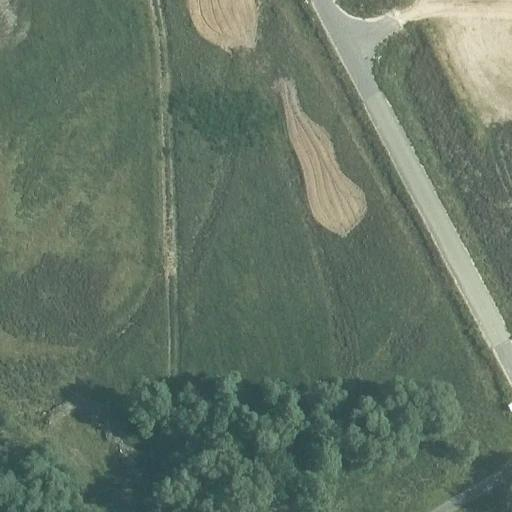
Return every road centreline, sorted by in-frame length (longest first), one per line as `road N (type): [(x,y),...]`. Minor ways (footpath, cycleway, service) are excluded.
road 1 (track): [(153,0),(164,55),(175,404),(148,511)]
road 2 (unclassified): [(511,366),(321,0)]
road 3 (track): [(511,10),(434,8),(391,23)]
